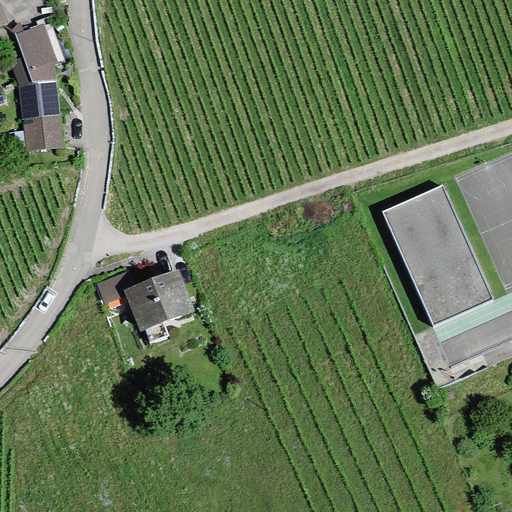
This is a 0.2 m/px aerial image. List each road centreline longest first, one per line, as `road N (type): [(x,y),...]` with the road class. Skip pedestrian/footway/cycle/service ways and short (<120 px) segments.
road 1 (track): [(90,251),(155,243),(511,127)]
road 2 (residential): [(0,364),(90,251),(98,127),(79,0)]
